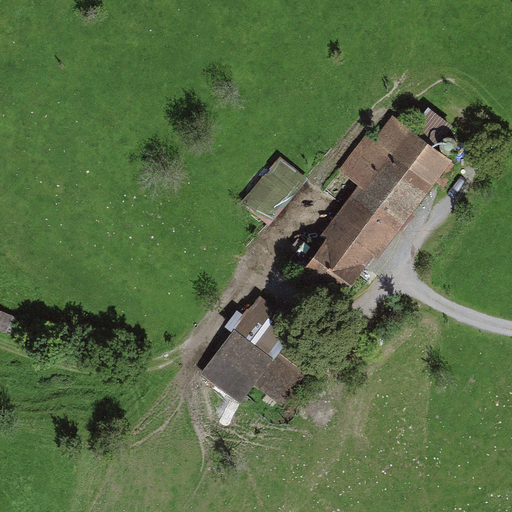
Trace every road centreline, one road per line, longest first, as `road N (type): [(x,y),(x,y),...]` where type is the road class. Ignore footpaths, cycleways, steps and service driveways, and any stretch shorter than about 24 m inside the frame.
road 1 (track): [(0,338),(63,358),(143,364),(182,345),(254,288),(303,321),(354,337),(406,281),(511,324)]
road 2 (motorway): [(0,95),(511,133)]
